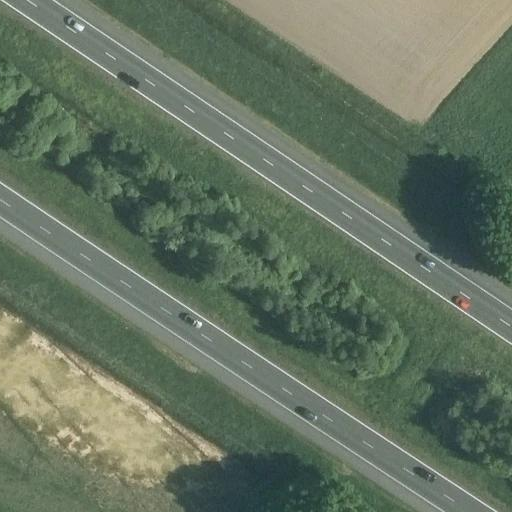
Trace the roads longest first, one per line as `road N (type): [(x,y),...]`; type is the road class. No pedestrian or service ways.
road 1 (motorway): [(511,329),(21,0)]
road 2 (motorway): [(0,207),(459,511)]
